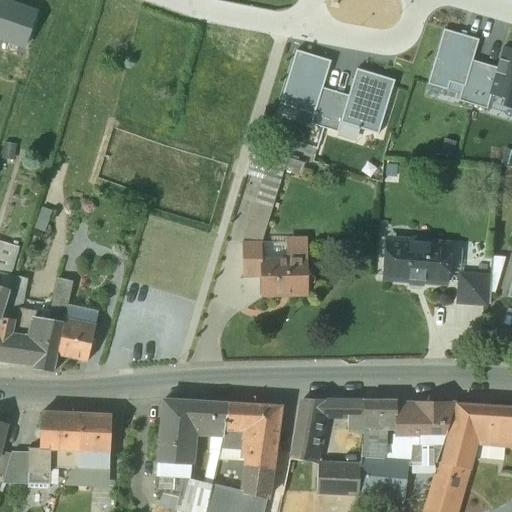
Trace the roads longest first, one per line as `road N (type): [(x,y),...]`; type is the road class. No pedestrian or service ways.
road 1 (unclassified): [(511,380),(0,388)]
road 2 (residential): [(300,28),(391,45),(407,33),(422,0)]
road 3 (residential): [(180,0),(300,28)]
